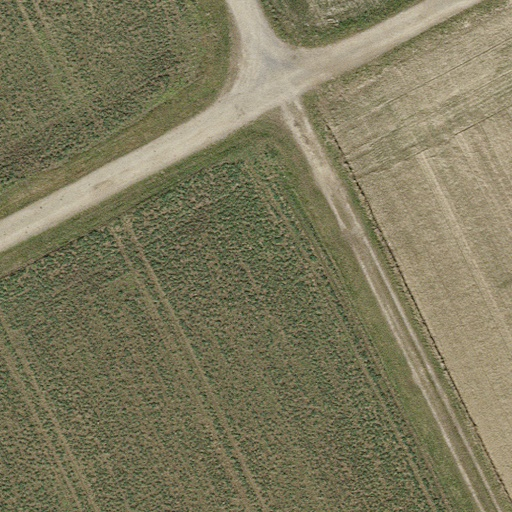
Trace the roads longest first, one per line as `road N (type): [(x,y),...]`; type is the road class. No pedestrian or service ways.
road 1 (track): [(493,511),(242,0)]
road 2 (track): [(450,0),(0,238)]
